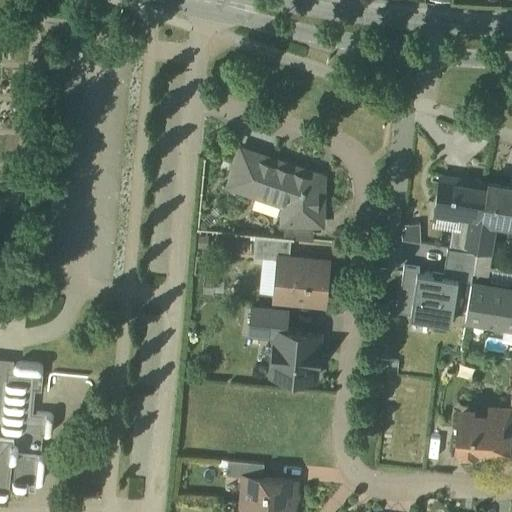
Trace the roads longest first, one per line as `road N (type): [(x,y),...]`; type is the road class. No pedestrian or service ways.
road 1 (residential): [(203,1),(192,104),(322,138),(363,165),(369,210),(341,419),(351,467),(382,488),(511,489)]
road 2 (tertiary): [(214,3),(253,23),(348,46),(511,62)]
road 3 (tertiary): [(511,28),(214,3)]
